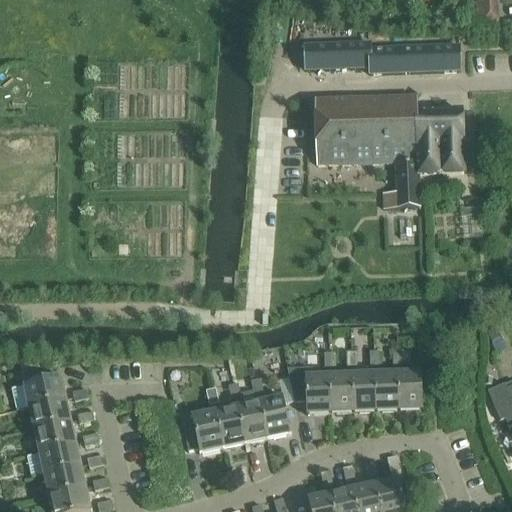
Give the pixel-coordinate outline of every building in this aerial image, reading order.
[(370,47),(305,49),(306,75),(370,73),(370,79),(460,75),(459,50),(370,53),(370,47)] [(396,197),(382,198),(383,213),(420,212),(418,178),(463,177),(461,115),(417,117),(416,101),(315,105),(317,170),(395,167),(396,197)] [(498,332),(487,336),(494,353),(505,349),(498,332)] [(393,355),(393,369),(403,368),(403,354),(393,355)] [(370,370),(380,370),(380,355),(370,355),(370,370)] [(357,370),(357,356),(346,356),(347,370),(357,370)] [(335,371),(334,357),(324,357),(325,371),(335,371)] [(314,380),(313,372),(288,373),(294,405),(306,405),(307,418),(330,417),(329,380),(314,380)] [(399,414),(397,377),(374,378),(376,415),(399,414)] [(423,414),(421,377),(397,377),(399,414),(423,414)] [(376,415),(374,378),(352,379),(353,416),(376,415)] [(353,416),(352,379),(329,380),(330,417),(353,416)] [(66,404),(61,381),(11,392),(17,415),(28,413),(66,404)] [(263,397),(260,382),(250,384),(254,399),(263,397)] [(511,384),(504,388),(504,387),(488,393),(500,423),(505,421),(511,437),(511,448),(511,449),(511,451),(511,384)] [(241,402),(238,387),(228,389),(231,404),(241,402)] [(219,407),(216,392),(206,394),(209,408),(219,407)] [(89,403),(87,394),(72,397),(74,406),(89,403)] [(291,438),(283,401),(258,407),(267,443),(291,438)] [(71,426),(66,404),(28,413),(33,435),(71,426)] [(267,443),(258,407),(237,411),(245,448),(267,443)] [(245,448),(237,411),(214,416),(222,453),(245,448)] [(95,425),(93,416),(78,420),(80,429),(95,425)] [(182,423),(189,456),(199,454),(200,458),(222,453),(214,416),(192,421),(182,423)] [(76,449),(71,426),(33,435),(38,457),(76,449)] [(100,448),(98,438),(83,442),(85,451),(100,448)] [(38,457),(26,460),(31,482),(43,479),(81,471),(81,470),(76,449),(38,457)] [(105,470),(102,460),(88,463),(90,474),(105,470)] [(401,474),(398,460),(387,462),(391,476),(401,474)] [(378,479),(375,465),(365,467),(368,481),(378,479)] [(356,484),(353,470),(343,472),(346,486),(356,484)] [(86,493),(81,471),(43,479),(48,501),(86,493)] [(333,489),(330,475),(321,477),(324,491),(333,489)] [(110,492),(108,482),(92,486),(94,495),(110,492)] [(405,511),(399,482),(375,488),(380,511),(405,511)] [(380,511),(375,488),(352,493),(356,511),(380,511)] [(90,511),(86,493),(48,501),(50,511),(90,511)] [(356,511),(352,493),(330,498),(333,511),(356,511)] [(333,511),(330,498),(308,503),(310,511),(333,511)] [(286,511),(283,502),(274,505),(276,511),(286,511)]
